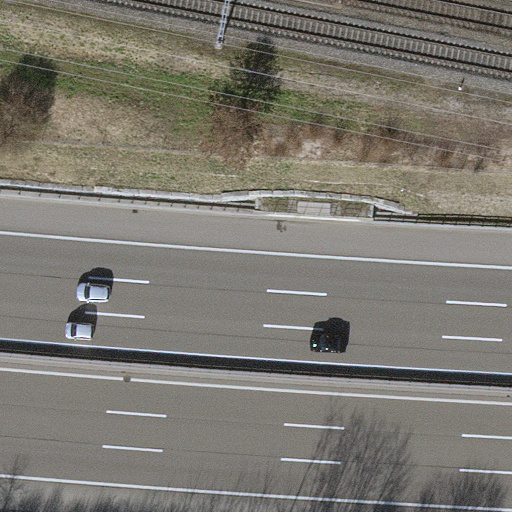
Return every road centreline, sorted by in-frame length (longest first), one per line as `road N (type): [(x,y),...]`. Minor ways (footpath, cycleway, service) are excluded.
road 1 (motorway): [(0,421),(511,457)]
road 2 (motorway): [(511,322),(0,286)]
